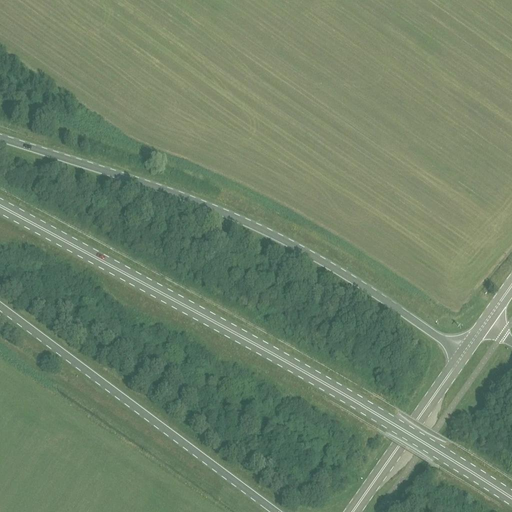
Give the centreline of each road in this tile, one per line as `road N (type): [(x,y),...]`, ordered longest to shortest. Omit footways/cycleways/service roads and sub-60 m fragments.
road 1 (primary): [(511,498),(365,406),(0,206)]
road 2 (primary): [(463,353),(250,224),(0,138)]
road 3 (primary): [(0,307),(273,511)]
road 4 (secondary): [(352,511),(463,353)]
